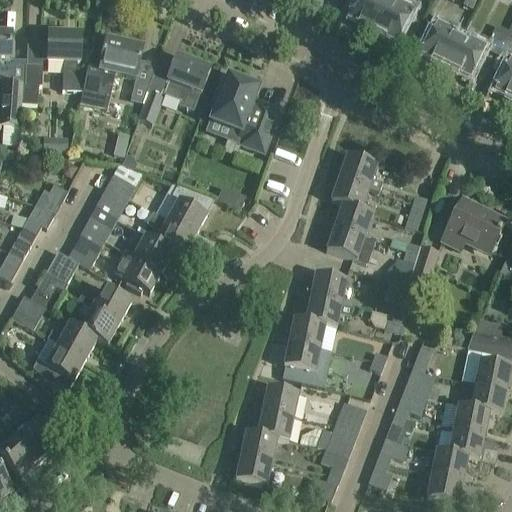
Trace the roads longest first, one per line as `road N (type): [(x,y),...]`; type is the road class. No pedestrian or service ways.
road 1 (residential): [(104,449),(136,377),(172,323),(278,245),(339,75)]
road 2 (residential): [(511,160),(339,75)]
road 3 (unknown): [(411,348),(349,511)]
road 4 (residential): [(339,75),(183,0)]
road 5 (residential): [(251,511),(104,449)]
road 6 (residential): [(104,449),(0,364)]
